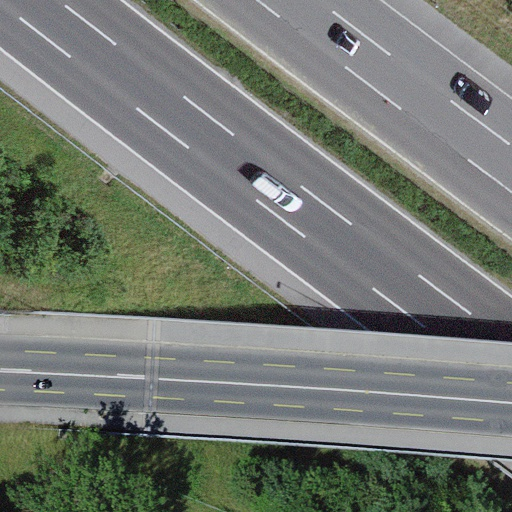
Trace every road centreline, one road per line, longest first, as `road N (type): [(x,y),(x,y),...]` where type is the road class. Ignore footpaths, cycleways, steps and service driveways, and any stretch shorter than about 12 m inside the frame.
road 1 (motorway): [(27,0),(511,369)]
road 2 (secondary): [(0,367),(511,402)]
road 3 (motorway): [(511,168),(289,0)]
